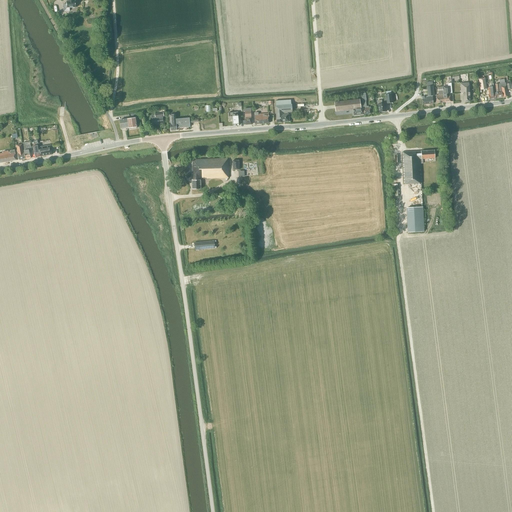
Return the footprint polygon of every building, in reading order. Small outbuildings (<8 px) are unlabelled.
[(77,2),(77,1),(75,1),(75,0),(68,0),(69,1),(66,2),(66,4),(63,4),(64,11),(69,11),(69,8),(76,7),(76,4),(77,4),(77,3),(77,2)] [(505,83),(504,79),(499,80),(500,84),(495,84),(496,93),(495,93),(495,94),(496,99),(502,98),(501,92),(502,92),(503,98),(508,97),(505,83)] [(428,97),(421,97),(422,105),(433,104),(432,96),(434,96),(432,83),(430,83),(430,82),(426,82),(426,84),(428,97)] [(444,94),(443,94),(444,102),(450,102),(449,94),(452,93),(451,83),(447,84),(448,87),(443,87),(444,94)] [(463,102),(470,102),(468,83),(460,84),(461,94),(463,94),(463,102)] [(436,103),(444,102),(443,94),(443,91),(442,87),(437,87),(438,92),(438,95),(436,96),(436,103)] [(362,100),(363,105),(363,108),(363,109),(364,114),(370,114),(370,108),(368,108),(368,106),(366,107),(365,100),(366,100),(365,93),(361,94),(362,97),(362,100)] [(363,108),(363,105),(360,105),(359,99),(334,102),(335,112),(353,110),(354,116),(363,115),(363,108)] [(292,112),(292,104),(291,104),(291,100),(275,101),(275,105),(276,123),(283,122),(285,122),(286,122),(287,122),(288,121),(289,121),(288,114),(287,114),(287,113),(292,112)] [(379,113),(386,112),(385,103),(382,104),(381,100),(377,101),(377,104),(378,108),(379,113)] [(233,126),(239,126),(238,112),(228,113),(229,121),(232,121),(233,126)] [(268,114),(258,115),(258,112),(254,113),(254,116),(255,124),(269,123),(268,114)] [(162,117),(164,116),(163,113),(154,114),(155,117),(152,118),(153,125),(163,123),(162,117)] [(176,128),(190,127),(189,118),(176,120),(175,114),(169,115),(171,131),(177,130),(176,128)] [(121,129),(136,127),(135,118),(120,121),(121,129)] [(25,159),(30,158),(29,151),(31,150),(30,142),(22,143),(24,153),(25,159)] [(24,153),(23,153),(22,144),(16,145),(17,150),(15,151),(16,159),(18,159),(19,160),(25,159),(24,153)] [(40,156),(52,154),(51,146),(48,146),(39,147),(39,148),(40,156)] [(16,159),(15,151),(14,150),(10,151),(10,152),(8,152),(8,151),(2,152),(2,153),(0,153),(0,163),(3,163),(10,162),(10,161),(16,160),(16,159)] [(422,159),(435,158),(434,151),(421,151),(401,153),(403,184),(421,183),(420,164),(422,163),(422,159)] [(228,178),(228,160),(228,159),(227,159),(192,160),(193,165),(192,165),(192,174),(193,180),(192,180),(192,189),(201,189),(200,179),(206,178),(228,178)] [(424,232),(423,207),(406,208),(407,233),(424,232)] [(195,250),(215,248),(214,241),(194,243),(195,250)]
